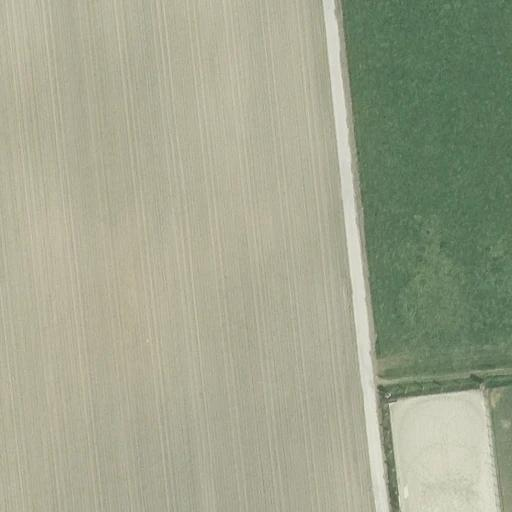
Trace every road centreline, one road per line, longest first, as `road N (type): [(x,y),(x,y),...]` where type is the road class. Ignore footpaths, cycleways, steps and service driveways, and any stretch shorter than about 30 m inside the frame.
road 1 (track): [(331,0),(367,391)]
road 2 (track): [(367,391),(383,511)]
